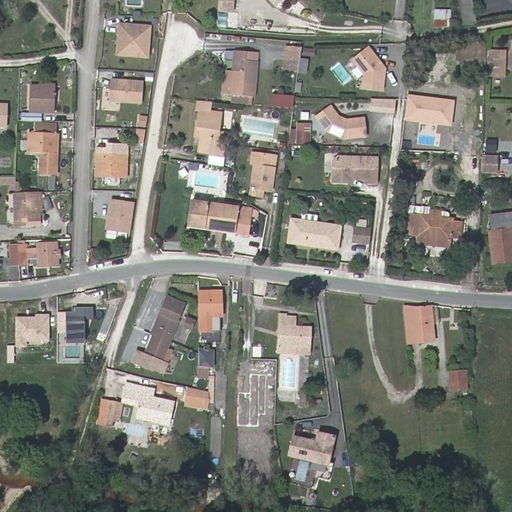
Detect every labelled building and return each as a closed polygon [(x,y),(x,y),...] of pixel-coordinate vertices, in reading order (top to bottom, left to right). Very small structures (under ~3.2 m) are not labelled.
[(218,0),(218,11),(234,12),(234,0),(218,0)] [(476,23),(472,0),(456,0),(461,26),(476,23)] [(450,26),(450,10),(434,10),(434,26),(450,26)] [(120,22),(118,53),(149,55),(151,25),(120,22)] [(297,70),(300,47),(285,46),(284,70),(297,70)] [(303,47),(302,55),(315,56),(315,48),(303,47)] [(351,60),(363,74),(361,88),(381,90),(384,69),(367,49),(365,49),(351,60)] [(225,70),(223,94),(253,97),(253,96),(254,86),(257,53),(234,51),(233,70),(225,70)] [(504,76),(505,51),(490,51),(489,75),(504,76)] [(307,74),(309,58),(300,58),(299,73),(307,74)] [(143,81),(112,78),(110,99),(142,102),(143,81)] [(31,84),(31,112),(54,112),(54,85),(31,84)] [(293,108),(294,95),(272,93),(270,106),(293,108)] [(395,113),(396,99),(371,98),(370,112),(395,113)] [(201,138),(199,147),(211,149),(210,153),(210,156),(222,158),(225,141),(228,141),(229,134),(219,132),(220,123),(215,122),(216,113),(211,112),(212,102),(197,100),(195,111),(200,111),(196,131),(201,132),(201,138)] [(330,106),(315,117),(326,131),(341,139),(365,136),(363,118),(352,119),(351,122),(346,122),(346,120),(337,116),(330,106)] [(139,126),(140,110),(121,110),(121,120),(135,120),(135,126),(139,126)] [(309,143),(309,132),(297,132),(297,143),(309,143)] [(41,153),(40,174),(56,174),(57,154),(53,154),(53,134),(28,133),(28,153),(41,153)] [(108,150),(108,149),(96,149),(95,176),(126,177),(126,151),(108,150)] [(254,164),(251,188),(263,190),(272,191),(277,157),(253,154),(251,164),(254,164)] [(495,171),(495,157),(482,156),(481,171),(495,171)] [(332,182),(347,182),(347,179),(351,179),(365,179),(365,183),(376,183),(376,158),(337,157),(332,162),(332,182)] [(39,225),(38,211),(38,192),(15,193),(14,193),(15,226),(39,225)] [(132,232),(134,201),(111,199),(108,231),(132,232)] [(248,235),(252,209),(189,201),(186,227),(248,235)] [(511,227),(511,213),(490,216),(492,230),(511,227)] [(301,221),(291,220),(288,242),(337,248),(340,227),(316,223),(317,216),(302,214),(301,221)] [(428,217),(419,216),(419,223),(416,223),(416,225),(407,225),(406,236),(417,237),(417,244),(449,247),(450,237),(460,239),(461,223),(451,222),(451,220),(428,218),(428,217)] [(407,216),(407,225),(416,225),(416,223),(419,223),(419,216),(407,216)] [(353,228),(352,241),(368,244),(370,230),(353,228)] [(37,244),(37,249),(29,249),(30,258),(38,257),(38,266),(58,265),(57,257),(60,257),(60,250),(57,250),(57,243),(37,244)] [(28,265),(26,244),(17,245),(19,266),(28,265)] [(8,245),(10,267),(19,266),(17,245),(8,245)] [(210,308),(220,308),(222,308),(222,294),(197,293),(197,318),(210,318),(210,315),(210,308)] [(167,295),(158,316),(162,317),(154,335),(145,357),(167,366),(172,352),(167,350),(179,322),(176,321),(184,302),(167,295)] [(434,342),(433,324),(431,305),(404,305),(408,344),(434,342)] [(438,306),(431,305),(433,324),(440,324),(438,306)] [(74,313),(57,313),(57,331),(66,331),(66,337),(84,337),(84,317),(92,317),(92,308),(74,308),(74,313)] [(36,317),(17,317),(17,346),(27,346),(27,341),(51,340),(51,313),(36,313),(36,317)] [(279,345),(311,347),(312,326),(296,325),(297,316),(287,315),(287,313),(280,313),(279,345)] [(154,335),(162,317),(158,316),(151,334),(154,335)] [(195,321),(188,318),(184,327),(192,330),(195,321)] [(185,338),(190,331),(182,326),(177,333),(185,338)] [(473,349),(471,328),(464,329),(467,350),(473,349)] [(311,354),(311,347),(279,345),(278,352),(311,354)] [(196,366),(208,366),(208,353),(196,353),(196,366)] [(208,376),(208,366),(196,366),(196,376),(208,376)] [(469,392),(467,371),(451,372),(453,390),(465,389),(465,392),(469,392)] [(137,413),(154,417),(153,422),(171,425),(175,402),(154,398),(155,389),(126,383),(125,392),(140,395),(138,405),(137,413)] [(138,405),(140,395),(125,392),(123,402),(138,405)] [(298,407),(306,407),(306,393),(297,393),(298,407)] [(254,399),(239,399),(239,429),(248,429),(248,419),(254,419),(254,399)] [(123,404),(112,402),(108,426),(113,426),(114,421),(119,421),(123,404)] [(153,422),(154,417),(137,413),(136,418),(153,422)] [(316,444),(294,439),(289,457),(328,467),(335,439),(319,435),(316,444)] [(368,479),(365,459),(354,460),(358,480),(368,479)] [(355,499),(345,499),(345,510),(355,510),(355,499)]
